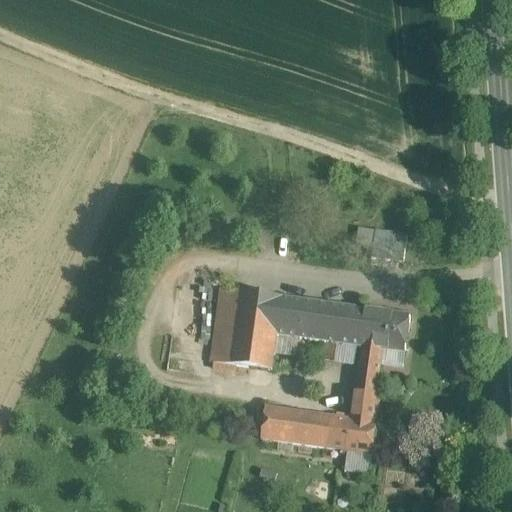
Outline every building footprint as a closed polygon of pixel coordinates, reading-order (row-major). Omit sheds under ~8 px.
[(407,237),(376,233),(372,260),(403,265),(407,237)] [(281,300),(222,291),(211,365),(271,373),(276,337),(281,301),(281,300)] [(377,314),(281,301),(276,337),(362,349),(373,350),(377,314)] [(410,319),(377,314),(373,350),(383,352),(405,355),(410,319)] [(362,349),(352,422),(265,410),(260,442),(372,458),(377,426),(373,426),(383,352),(373,350),(362,349)]
